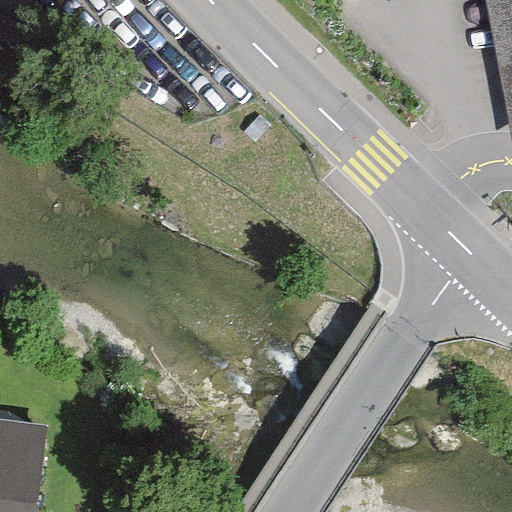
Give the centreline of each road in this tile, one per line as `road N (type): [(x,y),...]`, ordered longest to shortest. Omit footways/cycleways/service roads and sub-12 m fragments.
road 1 (tertiary): [(214,0),(430,217)]
road 2 (residential): [(445,0),(475,168),(430,217)]
road 3 (tertiary): [(413,332),(298,511)]
